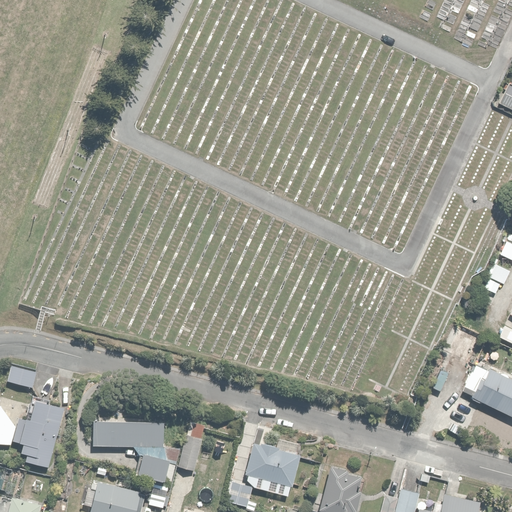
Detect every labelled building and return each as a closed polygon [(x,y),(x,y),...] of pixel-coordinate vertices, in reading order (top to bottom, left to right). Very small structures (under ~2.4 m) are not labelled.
[(511,85),(506,82),(496,103),(511,110),(511,85)] [(511,344),(511,302),(507,313),(511,315),(511,329),(502,325),(496,338),(511,344)] [(481,334),(460,324),(446,356),(466,366),(481,334)] [(473,391),(471,396),(511,416),(511,377),(489,366),(487,370),(475,364),(462,390),(455,387),(451,395),(464,401),(470,389),(473,391)] [(11,365),(6,381),(33,388),(38,372),(11,365)] [(63,408),(45,404),(46,400),(30,396),(19,443),(22,444),(19,453),(26,455),(25,461),(49,466),(63,408)] [(3,406),(0,405),(0,444),(12,446),(18,427),(3,406)] [(92,447),(133,447),(140,457),(136,475),(169,484),(179,447),(163,447),(163,422),(92,422),(92,447)] [(199,437),(202,425),(190,422),(178,465),(195,470),(203,439),(199,437)] [(249,485),(289,496),(300,444),(277,437),(275,445),(260,442),(260,444),(252,442),(245,474),(251,475),(249,485)] [(21,470),(0,464),(0,490),(15,494),(21,470)] [(334,471),(328,470),(318,510),(325,511),(355,511),(364,478),(346,474),(346,471),(335,468),(334,471)] [(140,511),(146,493),(97,481),(89,511),(140,511)] [(168,484),(152,481),(147,504),(163,507),(168,484)] [(253,487),(231,481),(225,501),(247,507),(253,487)] [(412,511),(417,492),(401,488),(399,498),(384,494),(379,511),(412,511)] [(418,509),(417,511),(475,511),(479,501),(444,493),(441,503),(433,501),(430,511),(418,509)] [(11,496),(9,503),(0,499),(0,511),(39,511),(42,504),(11,496)]
